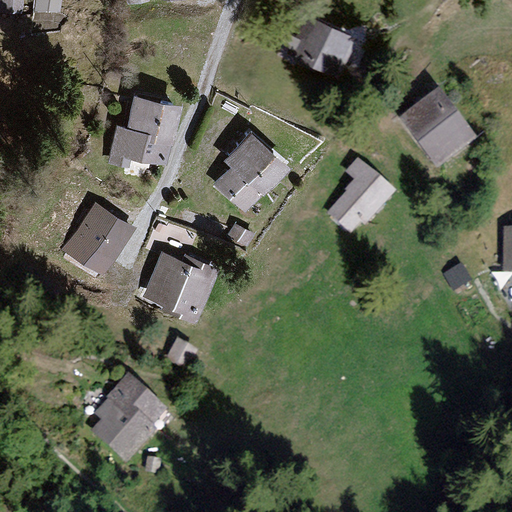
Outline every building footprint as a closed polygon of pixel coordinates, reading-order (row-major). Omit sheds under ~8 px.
[(61,0),(35,0),(34,15),(61,16),(61,0)] [(354,40),(301,17),(284,56),(337,79),(354,40)] [(173,100),(127,92),(121,124),(111,122),(105,154),(162,164),(173,100)] [(435,92),(397,120),(433,170),(472,143),(435,92)] [(250,134),(208,183),(243,213),(284,163),(250,134)] [(394,193),(365,168),(324,215),(353,240),(394,193)] [(91,201),(69,237),(111,262),(132,227),(91,201)] [(250,234),(230,224),(223,239),(243,248),(250,234)] [(511,231),(500,232),(501,275),(511,274),(511,231)] [(213,274),(156,252),(139,297),(196,319),(213,274)] [(197,354),(175,343),(163,367),(185,378),(197,354)] [(166,416),(123,381),(82,431),(125,467),(166,416)]
